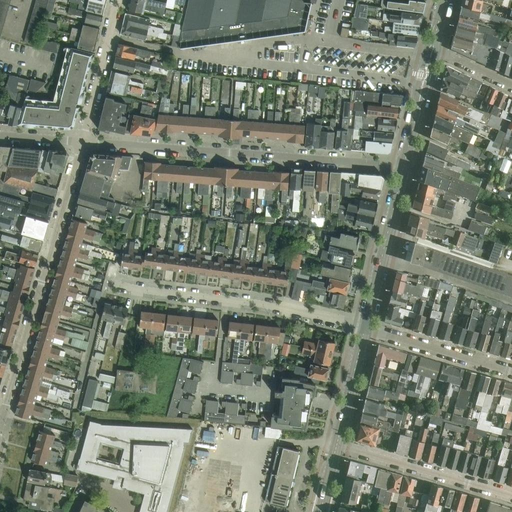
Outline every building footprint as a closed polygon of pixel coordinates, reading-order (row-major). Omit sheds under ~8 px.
[(103,15),(106,4),(91,0),(66,0),(66,1),(79,3),(78,9),(103,15)] [(128,0),(128,1),(164,10),(166,3),(151,0),(128,0)] [(303,30),(309,0),(188,0),(188,1),(187,6),(185,14),(182,26),(180,34),(180,36),(177,47),(303,30)] [(422,12),(425,2),(408,0),(407,4),(386,1),(385,8),(422,12)] [(482,3),(483,2),(477,0),(463,0),(462,6),(490,14),(493,6),(482,3)] [(0,7),(8,10),(9,4),(0,1),(0,7)] [(164,10),(128,1),(126,10),(142,13),(143,10),(163,15),(164,10)] [(45,11),(47,5),(35,2),(33,7),(45,11)] [(490,14),(462,6),(459,15),(478,21),(479,18),(504,25),(506,19),(490,14)] [(44,16),(45,11),(33,7),(32,13),(44,16)] [(68,8),(67,13),(76,15),(85,17),(84,22),(100,26),(102,16),(68,8)] [(363,10),(354,9),(354,17),(363,18),(363,10)] [(383,14),(382,20),(393,21),(419,25),(422,14),(401,12),(400,16),(383,14)] [(42,22),(44,16),(32,13),(30,19),(42,22)] [(182,26),(185,14),(179,13),(176,24),(182,26)] [(125,14),(123,24),(162,33),(164,28),(148,25),(150,20),(125,14)] [(360,30),(363,18),(354,17),(353,17),(350,29),(360,30)] [(459,17),(457,26),(493,37),(495,30),(477,25),(478,23),(459,17)] [(40,28),(42,22),(30,19),(28,24),(40,28)] [(56,30),(57,24),(46,21),(44,27),(56,30)] [(417,35),(419,25),(393,21),(392,27),(384,26),(383,31),(417,35)] [(39,33),(40,28),(28,24),(27,30),(39,33)] [(96,40),(99,29),(83,24),(81,29),(72,27),(70,34),(96,40)] [(162,33),(123,24),(120,34),(145,40),(146,34),(167,40),(168,34),(162,33)] [(457,26),(454,36),(486,46),(497,48),(499,39),(500,39),(500,38),(493,37),(457,26)] [(339,36),(347,38),(349,29),(341,27),(339,36)] [(37,39),(39,33),(27,30),(25,35),(37,39)] [(414,47),(416,36),(378,32),(378,37),(384,38),(387,39),(389,40),(389,45),(414,47)] [(70,34),(69,39),(75,41),(74,46),(77,47),(94,51),(96,40),(70,34)] [(36,45),(37,39),(25,35),(24,41),(36,45)] [(509,76),(511,64),(511,55),(510,55),(511,50),(511,35),(510,42),(499,71),(509,76)] [(486,46),(454,36),(452,46),(452,47),(451,49),(481,63),(490,68),(491,67),(497,48),(486,46)] [(178,40),(172,38),(169,50),(175,51),(178,40)] [(497,48),(491,67),(499,71),(510,42),(505,40),(505,41),(499,39),(497,48)] [(56,53),(57,44),(40,40),(38,49),(56,53)] [(148,58),(150,51),(118,44),(115,55),(134,60),(135,55),(148,58)] [(82,92),(92,53),(70,48),(57,98),(59,98),(78,103),(80,104),(83,92),(82,92)] [(171,55),(170,55),(165,54),(163,68),(169,70),(171,55)] [(161,68),(115,57),(113,67),(133,72),(134,68),(149,72),(149,70),(160,73),(161,68)] [(447,66),(444,79),(476,94),(482,83),(447,66)] [(130,75),(111,71),(109,81),(143,88),(144,84),(129,80),(130,75)] [(202,89),(203,74),(193,73),(192,89),(202,89)] [(189,89),(190,75),(182,74),(180,89),(189,89)] [(25,95),(29,81),(9,75),(5,89),(19,93),(25,95)] [(30,79),(30,80),(27,90),(35,92),(45,83),(30,79)] [(476,94),(444,79),(441,89),(460,97),(461,95),(473,101),(475,98),(483,101),(485,98),(476,94)] [(163,93),(165,82),(159,80),(157,92),(163,93)] [(109,81),(107,91),(126,95),(127,91),(134,93),(134,91),(142,93),(141,95),(149,97),(150,90),(143,88),(109,81)] [(244,89),(245,81),(235,81),(234,88),(244,89)] [(323,98),(324,87),(308,85),(307,92),(318,93),(317,98),(323,98)] [(490,113),(500,92),(490,87),(484,101),(489,103),(487,108),(481,105),(480,109),(490,113)] [(399,107),(402,95),(351,90),(350,102),(354,102),(399,107)] [(508,95),(500,92),(490,113),(496,116),(499,108),(502,110),(508,95)] [(21,107),(23,102),(25,95),(19,93),(16,106),(21,107)] [(438,103),(483,123),(486,116),(458,103),(458,101),(441,93),(438,103)] [(502,112),(500,119),(506,121),(510,123),(511,120),(507,118),(509,113),(511,114),(511,97),(509,96),(504,110),(503,111),(502,112)] [(105,97),(97,129),(104,130),(105,129),(124,134),(124,133),(125,126),(121,125),(126,104),(113,100),(113,99),(105,97)] [(77,107),(78,103),(59,98),(59,105),(23,102),(21,107),(18,119),(16,124),(22,125),(21,125),(34,126),(69,129),(70,128),(73,127),(72,126),(74,125),(78,107),(77,107)] [(18,119),(21,107),(16,106),(0,101),(0,114),(9,117),(18,119)] [(397,118),(399,107),(354,102),(353,110),(355,110),(354,116),(355,116),(362,116),(377,118),(377,116),(379,116),(397,118)] [(167,132),(168,115),(164,115),(165,103),(161,103),(155,131),(167,132)] [(177,131),(178,116),(173,115),(174,104),(169,103),(168,115),(167,132),(173,133),(173,131),(177,131)] [(125,126),(124,133),(130,133),(130,134),(141,134),(147,105),(142,104),(140,116),(134,115),(128,114),(125,126)] [(178,116),(177,131),(186,132),(187,124),(189,125),(190,117),(187,117),(188,105),(183,104),(182,116),(178,116)] [(152,106),(147,105),(141,134),(152,135),(155,119),(150,118),(152,106)] [(187,124),(186,132),(188,132),(199,133),(200,118),(195,117),(196,105),(191,105),(190,117),(189,125),(187,124)] [(438,105),(435,115),(462,127),(477,134),(479,128),(456,117),(457,114),(438,105)] [(209,133),(211,106),(205,106),(204,118),(200,118),(199,133),(209,133)] [(218,134),(219,119),(215,119),(216,107),(211,106),(209,133),(218,134)] [(336,130),(334,149),(346,150),(347,129),(349,106),(343,106),(342,119),(341,130),(336,130)] [(218,134),(217,136),(228,137),(228,128),(232,128),(232,120),(229,120),(230,108),(225,108),(224,119),(219,119),(218,134)] [(228,128),(228,137),(231,138),(232,138),(239,138),(240,138),(241,138),(241,136),(242,121),(237,120),(238,109),(233,108),(232,120),(232,128),(228,128)] [(250,137),(252,110),(247,110),(246,121),(242,121),(241,136),(250,137)] [(260,137),(261,122),(257,122),(258,110),(252,110),(250,137),(260,137)] [(261,122),(260,137),(271,138),(271,131),(273,131),(274,123),(272,123),(272,111),(267,111),(266,123),(261,122)] [(271,131),(271,138),(273,138),(282,139),(283,124),(279,124),(279,112),(274,111),(274,123),(273,131),(271,131)] [(292,142),(294,113),(289,113),(288,124),(283,124),(282,139),(286,139),(286,141),(292,142)] [(302,143),(304,126),(298,125),(299,113),(294,113),(292,142),(302,143)] [(0,120),(8,122),(9,117),(0,114),(0,120)] [(462,127),(435,115),(432,127),(459,140),(468,144),(473,134),(461,129),(462,127)] [(353,129),(350,150),(361,151),(386,153),(389,151),(391,143),(373,141),(358,140),(358,137),(359,131),(361,131),(362,123),(362,116),(355,116),(353,129)] [(362,116),(362,123),(377,125),(376,130),(394,131),(396,120),(377,118),(362,116)] [(16,125),(16,124),(18,119),(9,117),(8,122),(8,124),(16,125)] [(318,148),(320,131),(321,119),(316,118),(316,124),(306,123),(304,147),(318,148)] [(511,118),(511,120),(510,123),(499,155),(503,157),(509,139),(510,139),(511,132),(511,118)] [(321,125),(319,148),(332,149),(335,119),(330,119),(329,126),(321,125)] [(459,140),(432,127),(430,137),(447,145),(449,141),(457,144),(459,140)] [(393,134),(361,131),(359,131),(358,137),(374,138),(373,141),(391,143),(393,134)] [(448,150),(429,141),(426,151),(468,170),(471,164),(447,153),(448,150)] [(480,157),(483,150),(468,144),(465,153),(479,159),(480,157)] [(0,146),(0,169),(7,171),(13,147),(0,146)] [(37,171),(43,150),(13,147),(7,171),(4,183),(20,187),(32,190),(34,183),(37,171)] [(65,151),(43,150),(37,171),(54,175),(55,169),(62,172),(68,154),(66,151),(65,151)] [(485,159),(488,152),(483,150),(480,157),(485,159)] [(128,169),(130,158),(131,156),(92,153),(90,155),(80,192),(113,202),(114,198),(108,197),(115,174),(117,175),(118,169),(128,169)] [(445,162),(425,156),(423,166),(460,180),(462,174),(444,167),(445,162)] [(153,179),(154,162),(144,161),(142,190),(148,191),(149,179),(153,179)] [(154,162),(153,179),(157,180),(157,191),(157,197),(162,197),(162,192),(164,165),(160,164),(160,163),(154,162)] [(172,181),(173,165),(164,165),(162,192),(167,192),(168,180),(172,181)] [(173,165),(172,181),(177,181),(176,193),(181,193),(182,182),(183,174),(185,174),(185,166),(173,165)] [(183,174),(182,182),(184,182),(183,193),(189,194),(189,182),(194,182),(196,167),(185,166),(185,174),(183,174)] [(460,180),(423,166),(419,181),(446,191),(475,201),(480,187),(460,180)] [(203,195),(205,168),(196,167),(194,182),(198,183),(198,194),(203,195)] [(214,169),(213,184),(218,184),(217,196),(222,196),(223,185),(224,177),(225,178),(226,168),(218,167),(214,167),(214,169)] [(213,184),(214,169),(205,168),(203,195),(208,195),(209,183),(213,184)] [(224,177),(223,185),(226,185),(226,196),(231,197),(232,185),(237,186),(238,171),(238,169),(235,168),(228,168),(226,168),(225,178),(224,177)] [(298,211),(299,202),(301,169),(291,168),(289,195),(293,196),(292,204),(292,211),(298,211)] [(302,217),(311,218),(315,170),(303,169),(302,190),(305,191),(305,198),(306,198),(305,208),(303,208),(302,217)] [(318,203),(325,203),(328,171),(317,170),(315,190),(319,190),(318,203)] [(245,198),(247,172),(238,171),(237,186),(241,186),(240,198),(245,198)] [(277,189),(278,172),(272,171),(272,174),(269,173),(267,200),(272,201),(273,189),(277,189)] [(339,194),(340,172),(330,171),(328,192),(332,193),(330,212),(337,213),(338,209),(338,205),(339,194)] [(247,172),(245,198),(250,199),(251,187),(256,187),(256,180),(258,180),(259,172),(257,172),(247,172)] [(256,180),(256,187),(258,188),(262,188),(262,200),(267,200),(269,173),(259,172),(258,180),(256,180)] [(288,173),(278,172),(277,189),(282,189),(281,201),(286,202),(288,173)] [(380,189),(383,178),(380,175),(340,172),(339,194),(349,196),(350,190),(350,183),(358,184),(380,189)] [(510,189),(511,189),(511,183),(511,185),(509,184),(511,177),(508,175),(503,186),(510,189)] [(446,191),(419,181),(417,191),(435,197),(436,191),(445,194),(446,191)] [(51,210),(55,199),(32,192),(31,198),(18,194),(20,187),(4,183),(2,189),(1,195),(23,202),(51,210)] [(55,198),(57,190),(34,183),(32,190),(55,198)] [(378,200),(380,189),(358,184),(350,183),(350,190),(362,192),(361,197),(378,200)] [(439,199),(435,197),(417,191),(414,200),(433,206),(434,200),(438,201),(439,199)] [(80,192),(77,202),(105,210),(106,213),(118,216),(120,209),(121,204),(113,202),(80,192)] [(0,207),(19,213),(22,206),(23,202),(1,195),(0,197),(0,207)] [(347,204),(346,211),(374,217),(377,205),(360,200),(358,206),(347,204)] [(437,207),(433,206),(414,200),(413,208),(430,214),(451,220),(453,212),(452,212),(447,211),(437,207)] [(49,220),(51,210),(23,202),(22,206),(28,208),(26,213),(49,220)] [(449,202),(447,211),(452,212),(455,203),(449,202)] [(490,214),(492,208),(478,202),(475,209),(490,214)] [(106,213),(76,204),(72,214),(90,220),(91,216),(104,219),(106,213)] [(48,222),(19,213),(0,207),(0,226),(43,239),(48,222)] [(262,227),(271,228),(272,208),(264,207),(262,227)] [(371,230),(374,217),(346,211),(338,209),(337,213),(338,213),(337,216),(355,220),(353,226),(371,230)] [(428,224),(429,219),(411,213),(409,223),(427,230),(445,235),(446,229),(428,224)] [(86,223),(71,218),(68,229),(93,236),(95,232),(85,228),(86,223)] [(471,222),(468,230),(484,235),(486,228),(471,222)] [(427,230),(409,223),(406,233),(424,240),(426,235),(444,240),(445,235),(427,230)] [(93,236),(68,229),(65,238),(80,243),(82,237),(92,240),(93,236)] [(463,241),(465,234),(457,232),(455,238),(463,241)] [(0,239),(39,251),(42,241),(22,235),(21,240),(0,233),(0,239)] [(325,236),(323,243),(346,248),(356,250),(356,249),(357,245),(359,244),(360,240),(358,239),(359,238),(340,233),(339,239),(325,236)] [(467,249),(472,236),(465,234),(463,241),(461,247),(467,249)] [(479,239),(472,236),(467,249),(475,251),(479,239)] [(303,246),(304,239),(303,239),(297,237),(295,244),(303,246)] [(79,248),(80,243),(65,238),(63,247),(88,255),(89,251),(79,248)] [(461,247),(463,241),(455,238),(453,244),(461,247)] [(245,239),(244,260),(253,260),(253,239),(245,239)] [(317,258),(318,245),(303,243),(302,256),(317,258)] [(511,275),(447,254),(415,243),(410,262),(422,265),(422,267),(511,297),(511,275)] [(321,260),(330,262),(350,267),(353,258),(354,256),(355,257),(355,256),(354,256),(353,254),(341,251),(341,249),(329,246),(327,253),(323,252),(321,260)] [(87,259),(88,255),(63,247),(60,258),(75,262),(76,257),(87,259)] [(153,267),(155,248),(151,247),(150,252),(144,251),(143,265),(153,267)] [(130,268),(132,248),(128,248),(128,253),(122,252),(120,266),(130,268)] [(137,249),(132,248),(130,268),(140,269),(142,255),(137,254),(137,249)] [(160,248),(155,248),(153,267),(162,268),(164,254),(159,253),(160,248)] [(35,266),(38,255),(22,250),(20,255),(7,251),(5,258),(35,266)] [(175,270),(177,251),(173,250),(172,255),(166,255),(164,269),(175,270)] [(182,251),(177,251),(175,270),(184,271),(187,257),(181,256),(182,251)] [(197,273),(199,254),(195,253),(194,258),(188,258),(186,272),(197,273)] [(204,255),(199,254),(197,273),(207,275),(209,260),(203,259),(204,255)] [(219,276),(222,257),(217,256),(216,261),(211,261),(209,275),(219,276)] [(226,258),(222,257),(219,276),(229,278),(231,263),(225,263),(226,258)] [(74,267),(75,262),(60,258),(57,267),(82,274),(84,270),(74,267)] [(241,280),(244,260),(239,260),(239,264),(233,264),(231,278),(241,280)] [(248,261),(244,260),(241,280),(251,281),(253,267),(248,266),(248,261)] [(263,283),(266,264),(262,263),(261,268),(255,267),(253,281),(263,283)] [(31,278),(34,268),(21,264),(20,268),(17,269),(9,267),(7,272),(31,278)] [(270,264),(266,264),(263,283),(274,284),(276,270),(270,269),(270,264)] [(321,267),(319,274),(348,281),(350,276),(351,276),(352,271),(351,271),(351,269),(334,265),(333,270),(321,267)] [(286,286),(286,281),(286,279),(288,267),(284,266),(283,271),(277,271),(275,285),(286,286)] [(81,278),(82,274),(57,267),(54,277),(69,282),(71,276),(81,278)] [(294,282),(297,269),(290,267),(286,279),(286,281),(294,282)] [(29,286),(31,278),(7,272),(6,276),(14,278),(16,281),(15,285),(28,289),(29,286)] [(407,277),(407,275),(397,272),(392,291),(421,298),(424,285),(418,284),(419,280),(407,277)] [(68,286),(69,282),(54,277),(52,286),(77,293),(78,289),(68,286)] [(439,288),(440,283),(427,278),(424,286),(438,290),(439,288)] [(312,281),(311,287),(314,287),(345,295),(347,289),(348,290),(349,285),(348,285),(348,283),(329,279),(328,285),(312,281)] [(298,301),(302,284),(294,282),(290,299),(298,301)] [(452,292),(453,286),(440,283),(439,288),(452,292)] [(52,286),(49,296),(64,301),(65,296),(75,298),(77,293),(52,286)] [(27,294),(28,291),(14,287),(13,290),(11,291),(2,289),(1,294),(24,301),(27,294)] [(342,308),(345,295),(314,287),(313,293),(323,296),(322,302),(328,304),(342,308)] [(478,294),(466,290),(464,295),(476,300),(478,294)] [(409,302),(419,304),(420,301),(421,298),(392,291),(389,303),(405,308),(407,299),(410,300),(409,302)] [(21,313),(24,301),(1,294),(0,296),(0,298),(8,301),(6,308),(21,313)] [(63,305),(64,301),(49,296),(46,306),(71,313),(72,308),(63,305)] [(457,299),(450,297),(438,338),(448,341),(453,325),(448,323),(451,313),(453,313),(457,299)] [(425,303),(420,301),(419,304),(411,330),(421,333),(425,334),(430,318),(426,317),(428,308),(424,307),(425,303)] [(112,321),(116,306),(104,303),(100,318),(107,320),(103,337),(108,338),(110,329),(112,321)] [(441,306),(434,304),(430,318),(425,334),(435,337),(440,320),(437,319),(441,306)] [(117,306),(116,306),(112,321),(124,324),(127,309),(122,307),(122,306),(118,305),(117,306)] [(386,323),(401,327),(403,319),(397,317),(399,308),(389,305),(385,321),(386,323)] [(19,320),(21,313),(6,308),(0,306),(0,311),(4,312),(6,315),(5,319),(18,323),(19,320)] [(70,317),(71,313),(46,306),(43,315),(58,319),(59,314),(70,317)] [(473,310),(471,318),(463,345),(474,349),(479,333),(474,331),(480,311),(473,310)] [(151,328),(152,313),(140,311),(139,326),(146,327),(145,333),(146,333),(144,347),(149,348),(150,334),(151,328)] [(162,335),(165,314),(152,313),(151,328),(150,334),(154,334),(162,335)] [(176,337),(179,316),(167,314),(164,336),(172,337),(176,337)] [(189,332),(191,317),(179,316),(176,337),(175,351),(182,351),(184,332),(189,332)] [(463,345),(471,318),(465,316),(462,327),(457,326),(452,342),(463,345)] [(486,316),(485,321),(476,349),(487,352),(492,336),(488,335),(491,323),(493,318),(486,316)] [(505,318),(500,316),(489,353),(498,356),(503,341),(499,340),(505,318)] [(202,346),(205,319),(193,318),(192,332),(199,333),(197,352),(202,353),(202,346)] [(56,328),(57,323),(42,319),(39,328),(64,335),(66,331),(56,328)] [(217,320),(205,319),(202,346),(207,347),(208,335),(216,335),(217,320)] [(17,328),(18,325),(4,321),(3,325),(0,326),(0,331),(14,335),(17,328)] [(228,322),(227,337),(235,338),(234,344),(238,344),(239,338),(241,323),(240,323),(228,322)] [(511,339),(511,322),(510,322),(501,356),(510,359),(511,352),(511,343),(511,339)] [(253,325),(241,323),(239,338),(238,344),(238,351),(244,352),(245,339),(251,340),(253,325)] [(264,354),(267,326),(255,325),(253,340),(259,341),(258,353),(264,354)] [(279,328),(267,326),(264,354),(263,359),(270,360),(272,342),(277,343),(278,343),(279,333),(279,328)] [(63,340),(64,335),(39,328),(36,338),(52,342),(53,337),(63,340)] [(0,342),(11,346),(14,335),(0,331),(0,342)] [(122,348),(126,333),(119,331),(115,347),(122,348)] [(282,346),(285,333),(279,333),(278,343),(277,343),(277,345),(282,346)] [(50,348),(52,342),(36,338),(34,348),(59,355),(60,351),(50,348)] [(79,339),(73,338),(70,346),(86,350),(89,342),(79,339)] [(304,341),(303,347),(331,354),(333,343),(326,341),(324,338),(322,338),(319,340),(317,344),(304,341)] [(379,345),(374,365),(392,370),(402,372),(407,353),(402,351),(379,345)] [(0,363),(6,365),(10,350),(0,347),(0,363)] [(329,364),(331,354),(303,347),(301,353),(315,356),(314,361),(329,364)] [(58,359),(59,355),(34,348),(31,357),(46,361),(47,356),(58,359)] [(407,353),(402,372),(399,382),(396,393),(399,393),(407,395),(408,396),(409,392),(403,390),(408,371),(412,372),(417,356),(407,353)] [(44,367),(46,361),(31,357),(28,366),(53,374),(54,370),(44,367)] [(93,357),(92,363),(100,366),(101,360),(93,357)] [(419,399),(430,360),(420,357),(416,373),(420,374),(415,393),(409,391),(409,392),(408,396),(419,399)] [(203,362),(191,359),(182,358),(177,376),(198,382),(198,381),(197,381),(198,377),(193,376),(192,380),(186,378),(188,370),(199,373),(202,363),(203,363),(203,362)] [(440,363),(430,360),(419,399),(424,400),(431,377),(435,379),(440,363)] [(232,372),(240,373),(241,373),(240,379),(236,379),(235,384),(239,384),(239,385),(240,385),(242,364),(240,363),(236,363),(232,363),(231,363),(222,362),(220,383),(220,382),(231,383),(232,372)] [(260,387),(262,366),(243,364),(242,364),(240,385),(240,384),(251,385),(252,374),(261,375),(260,381),(256,381),(255,386),(259,386),(259,387),(260,387)] [(309,370),(295,366),(293,373),(325,380),(326,375),(328,375),(328,371),(327,370),(328,368),(310,364),(309,370)] [(446,395),(454,367),(443,364),(439,380),(443,381),(440,393),(446,395)] [(391,379),(399,382),(402,372),(392,370),(374,365),(369,384),(378,386),(381,375),(392,377),(391,379)] [(28,366),(25,376),(40,381),(42,376),(52,379),(53,374),(28,366)] [(464,370),(454,367),(446,395),(451,397),(455,385),(459,386),(464,370)] [(157,373),(117,369),(114,390),(155,394),(157,373)] [(466,370),(456,404),(467,407),(476,373),(466,370)] [(481,412),(491,377),(480,374),(476,390),(479,391),(479,394),(474,410),(481,412)] [(39,386),(40,381),(25,376),(22,386),(48,393),(49,389),(39,386)] [(198,382),(177,376),(172,395),(192,401),(193,397),(188,395),(187,399),(181,397),(183,390),(194,393),(197,382),(198,382)] [(502,380),(491,377),(481,412),(488,413),(488,412),(491,401),(493,395),(499,397),(501,395),(505,382),(502,381),(502,380)] [(261,414),(260,416),(259,426),(304,430),(310,403),(315,385),(298,381),(299,379),(283,378),(281,391),(274,390),(273,395),(274,395),(274,399),(272,416),(261,414)] [(93,400),(98,381),(89,379),(81,408),(91,410),(91,408),(93,400)] [(507,415),(511,396),(511,383),(505,382),(501,395),(499,404),(503,406),(501,413),(507,415)] [(46,398),(48,393),(22,386),(20,395),(35,400),(36,395),(46,398)] [(369,386),(366,397),(383,401),(384,396),(398,400),(405,401),(407,395),(399,393),(396,393),(369,386)] [(33,405),(35,400),(20,395),(17,405),(42,412),(43,408),(33,405)] [(55,395),(54,401),(66,403),(67,397),(55,395)] [(192,401),(172,395),(166,416),(188,419),(188,418),(187,418),(188,414),(182,413),(182,418),(176,417),(178,409),(189,412),(192,401)] [(205,399),(204,416),(203,420),(224,422),(226,401),(225,401),(225,402),(221,401),(221,406),(225,407),(224,413),(216,412),(217,401),(206,400),(206,399),(205,399)] [(382,410),(384,404),(366,399),(365,402),(363,408),(363,411),(384,416),(395,419),(401,421),(403,416),(397,415),(397,414),(382,410)] [(106,403),(93,400),(91,408),(104,411),(106,403)] [(226,401),(224,422),(244,424),(246,403),(245,403),(245,404),(241,403),(241,408),(245,409),(244,415),(236,414),(237,403),(226,402),(226,401)] [(41,417),(42,412),(17,405),(14,415),(29,419),(30,414),(41,417)] [(404,430),(406,422),(407,416),(408,410),(404,409),(403,416),(401,421),(400,426),(399,429),(404,430)] [(377,420),(378,416),(362,413),(362,416),(360,423),(388,430),(393,431),(399,432),(399,429),(400,426),(401,421),(395,419),(394,427),(389,426),(390,423),(377,420)] [(467,421),(467,420),(452,416),(451,422),(466,426),(467,421)] [(441,427),(443,420),(431,417),(429,423),(441,427)] [(100,424),(89,421),(79,459),(79,458),(76,469),(114,480),(115,480),(115,482),(122,484),(121,488),(144,494),(138,511),(166,511),(184,446),(183,446),(183,442),(188,442),(192,429),(100,424)] [(488,432),(490,425),(478,422),(478,424),(476,429),(480,430),(487,431),(488,432)] [(391,437),(393,431),(388,430),(360,423),(355,441),(375,447),(379,431),(384,432),(383,435),(391,437)] [(501,435),(503,429),(490,425),(488,432),(491,432),(501,435)] [(421,460),(427,430),(422,428),(418,442),(413,440),(409,457),(421,460)] [(407,456),(413,432),(406,430),(405,436),(400,435),(396,453),(407,456)] [(52,443),(54,435),(39,431),(36,441),(51,446),(59,448),(60,443),(56,442),(55,444),(52,443)] [(433,463),(439,434),(434,433),(431,445),(426,444),(423,460),(433,463)] [(476,448),(478,439),(467,437),(465,445),(476,448)] [(447,467),(452,448),(454,442),(443,439),(436,464),(447,467)] [(49,453),(51,446),(36,441),(33,451),(56,457),(57,453),(53,452),(52,454),(49,453)] [(284,448),(277,446),(264,501),(270,502),(270,503),(276,504),(278,504),(278,505),(284,506),(284,505),(285,506),(286,504),(288,498),(287,498),(288,495),(289,495),(290,489),(289,489),(290,486),(291,486),(292,480),(291,480),(294,471),(294,472),(297,462),(296,462),(297,459),(299,453),(298,453),(298,451),(297,451),(297,450),(291,449),(291,450),(289,449),(289,448),(284,447),(284,448)] [(458,470),(463,451),(452,448),(447,467),(458,470)] [(509,450),(502,448),(493,480),(504,483),(508,468),(504,467),(509,450)] [(54,462),(56,457),(33,451),(30,461),(45,465),(47,458),(50,459),(50,461),(54,462)] [(468,473),(474,454),(463,451),(458,470),(468,473)] [(479,476),(484,457),(474,454),(468,473),(479,476)] [(490,479),(495,460),(484,457),(479,476),(490,479)] [(350,461),(347,473),(361,477),(362,471),(368,473),(366,482),(374,483),(377,469),(350,461)] [(218,468),(189,464),(176,511),(232,511),(240,472),(218,468)] [(51,476),(50,473),(29,469),(26,481),(48,485),(50,482),(51,479),(51,476)] [(383,505),(391,472),(379,469),(375,486),(380,487),(376,503),(383,505)] [(391,472),(383,505),(389,506),(390,501),(398,503),(400,493),(398,493),(402,475),(391,472)] [(77,476),(65,474),(63,484),(76,486),(77,476)] [(397,506),(395,511),(401,511),(402,508),(406,495),(411,497),(413,497),(415,491),(412,490),(413,486),(415,487),(417,481),(415,480),(415,479),(408,477),(404,476),(400,493),(398,503),(397,506)] [(371,495),(374,483),(366,482),(360,481),(346,478),(341,501),(356,504),(359,492),(371,495)] [(47,497),(49,487),(27,483),(25,493),(24,493),(23,500),(40,503),(39,509),(51,511),(50,511),(63,511),(65,510),(53,504),(50,504),(51,497),(47,497)] [(422,493),(418,507),(425,509),(424,511),(436,511),(443,487),(432,484),(429,495),(422,493)] [(454,491),(443,487),(436,511),(442,511),(444,506),(450,507),(454,491)] [(413,497),(412,505),(418,507),(422,493),(415,491),(413,497)] [(456,491),(450,511),(456,511),(457,510),(462,511),(467,494),(456,491)] [(469,495),(463,511),(475,511),(480,498),(469,495)] [(107,511),(98,508),(99,507),(84,500),(78,511),(107,511)] [(499,511),(501,506),(500,506),(500,504),(490,501),(486,511),(499,511)]
